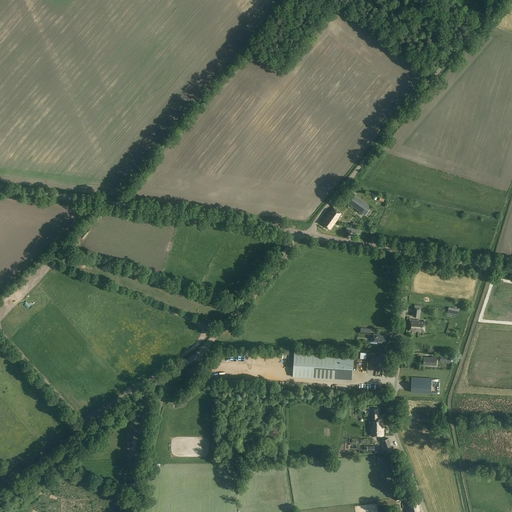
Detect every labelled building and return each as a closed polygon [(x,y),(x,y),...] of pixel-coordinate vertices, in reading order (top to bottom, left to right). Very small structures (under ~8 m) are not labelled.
[(371,206),(355,195),(349,203),(365,215),(371,206)] [(337,219),(341,213),(333,207),(330,212),(329,212),(321,222),(331,229),(338,219),(337,219)] [(419,320),(410,319),(409,331),(421,331),(421,330),(425,331),(425,321),(419,321),(419,320)] [(381,334),(373,333),(373,337),(371,337),(371,343),(377,343),(377,342),(385,342),(386,336),(380,335),(381,334)] [(354,355),(294,351),(293,376),(352,380),(354,355)] [(381,357),(370,356),(370,362),(376,363),(376,369),(381,369),(382,364),(383,364),(384,358),(381,357)] [(437,357),(432,356),(432,357),(424,357),(424,364),(437,365),(437,357)] [(358,359),(358,371),(367,371),(367,359),(358,359)] [(432,378),(412,377),(411,392),(431,393),(432,378)] [(378,417),(378,408),(371,408),(371,416),(373,416),(373,427),(372,427),(372,436),(384,436),(383,427),(382,427),(382,417),(378,417)] [(393,450),(389,438),(383,440),(387,452),(393,450)] [(419,511),(418,501),(408,502),(410,509),(409,509),(409,511),(419,511)]
